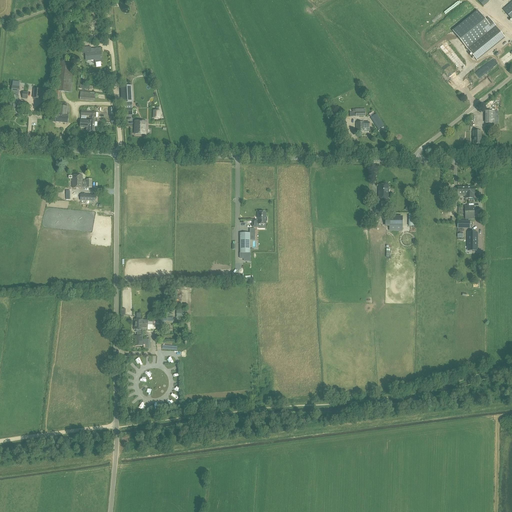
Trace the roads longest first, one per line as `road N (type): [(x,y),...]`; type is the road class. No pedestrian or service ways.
road 1 (unclassified): [(110,511),(116,152)]
road 2 (tertiary): [(414,159),(116,152)]
road 3 (track): [(120,152),(108,0)]
road 4 (unclassified): [(414,159),(511,76)]
road 5 (unknown): [(478,160),(487,283)]
